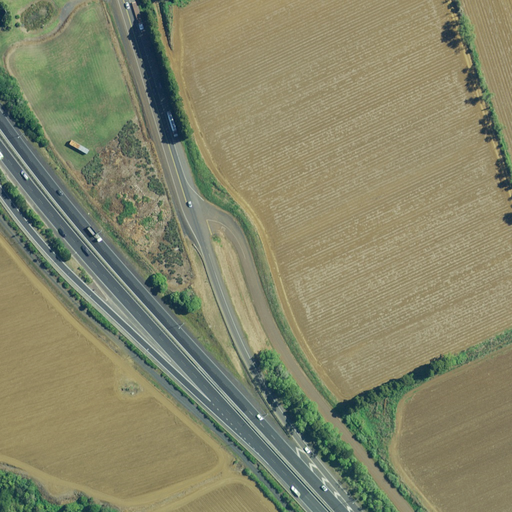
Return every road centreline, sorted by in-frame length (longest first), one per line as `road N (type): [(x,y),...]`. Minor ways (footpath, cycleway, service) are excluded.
road 1 (motorway): [(0,121),(87,235),(340,511)]
road 2 (motorway): [(249,437),(0,151)]
road 3 (motorway): [(249,437),(83,288),(0,192)]
road 4 (motorway): [(192,221),(243,354),(356,511)]
road 5 (unknown): [(0,458),(133,504),(212,473),(220,455)]
road 6 (track): [(111,337),(136,375),(218,449),(233,478),(276,511)]
road 7 (primary): [(122,0),(192,221)]
